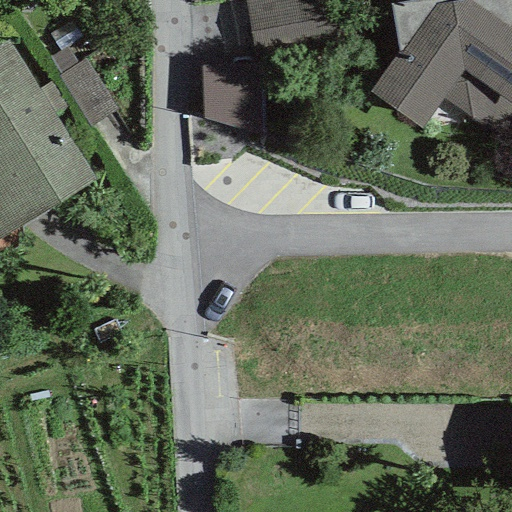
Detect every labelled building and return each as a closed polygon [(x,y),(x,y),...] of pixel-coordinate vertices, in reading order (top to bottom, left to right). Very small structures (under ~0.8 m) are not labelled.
[(327,0),(243,0),(253,56),(335,43),(327,0)] [(399,54),(369,91),(421,132),(442,101),(503,139),(511,127),(511,7),(511,0),(411,0),(390,4),(399,54)] [(7,40),(0,44),(0,239),(95,181),(7,40)] [(66,48),(48,59),(91,126),(117,110),(84,58),(76,64),(66,48)] [(263,65),(201,65),(204,117),(262,134),(263,65)]
